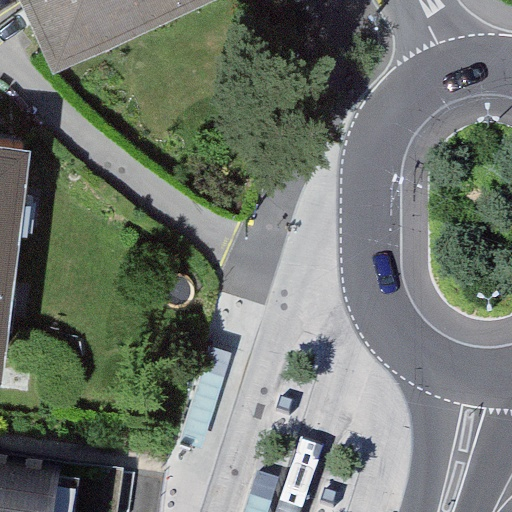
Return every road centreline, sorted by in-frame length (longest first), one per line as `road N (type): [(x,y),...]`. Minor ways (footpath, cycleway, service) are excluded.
road 1 (tertiary): [(449,76),(406,99),(385,125),(365,228),(380,311),(420,365)]
road 2 (tertiary): [(420,365),(432,421),(421,511)]
road 3 (tertiary): [(482,511),(508,382)]
